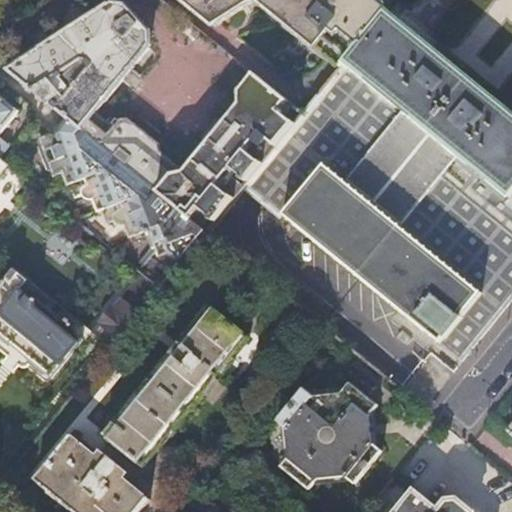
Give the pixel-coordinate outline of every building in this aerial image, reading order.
[(182,0),(214,26),(254,1),(255,1),(256,1),(257,1),(258,1),(259,2),(260,2),(341,68),(346,62),(389,9),(378,0),(182,0)] [(70,119),(209,231),(235,199),(221,187),(223,184),(226,186),(228,186),(239,172),(250,181),(305,114),(257,75),(243,93),(242,105),(234,114),(219,132),(209,124),(198,136),(208,145),(194,162),(195,162),(186,173),(175,175),(156,160),(162,152),(161,145),(130,119),(122,120),(116,127),(98,113),(108,101),(106,100),(122,82),(134,69),(133,68),(151,46),(150,32),(125,5),(113,4),(87,20),(84,16),(77,20),(72,24),(75,28),(54,42),(51,37),(43,42),(38,46),(41,50),(17,65),(9,69),(70,119)] [(406,111),(459,156),(511,199),(511,198),(511,110),(507,106),(483,87),(391,11),(392,11),(389,9),(346,62),(406,111)] [(4,38),(0,40),(0,55),(4,62),(15,56),(4,38)] [(0,158),(1,159),(10,146),(0,137),(0,135),(19,111),(0,95),(0,158)] [(348,181),(402,226),(403,225),(404,225),(430,192),(459,156),(406,111),(405,113),(403,112),(348,181)] [(161,288),(209,231),(70,119),(59,134),(58,134),(43,140),(45,147),(43,148),(41,152),(46,167),(50,170),(54,169),(56,175),(65,173),(71,188),(72,188),(75,197),(88,193),(89,195),(90,196),(91,197),(93,198),(94,198),(97,198),(102,210),(106,209),(111,221),(123,218),(124,219),(125,221),(126,222),(128,222),(129,223),(132,223),(137,236),(156,230),(162,247),(159,251),(156,251),(145,265),(146,268),(142,273),(144,274),(161,288)] [(1,159),(0,158),(0,166),(4,169),(8,165),(1,159)] [(482,292),(402,226),(348,181),(326,164),(285,214),(442,343),(446,338),(447,339),(468,314),(467,313),(482,295),(481,294),(482,292)] [(23,290),(31,280),(17,269),(0,289),(0,310),(2,312),(0,314),(0,331),(14,343),(15,342),(21,347),(33,358),(32,362),(32,363),(45,373),(48,374),(50,372),(55,376),(75,352),(74,351),(83,340),(80,337),(79,329),(68,321),(61,322),(60,321),(62,318),(38,299),(36,301),(23,290)] [(96,332),(114,347),(161,288),(144,274),(116,309),(112,307),(102,320),(105,323),(96,332)] [(114,440),(141,462),(146,467),(245,345),(206,314),(108,435),(114,440)] [(291,455),(283,466),(311,489),(318,479),(347,476),(356,483),(383,450),(374,443),(372,414),(380,403),(352,381),(344,391),(316,395),(306,387),(279,419),(289,428),(291,455)] [(141,511),(151,500),(126,480),(100,458),(74,437),(39,481),(50,490),(76,511),(141,511)] [(114,440),(100,458),(126,480),(141,462),(114,440)] [(477,511),(460,497),(451,498),(441,509),(418,490),(399,511),(477,511)]
